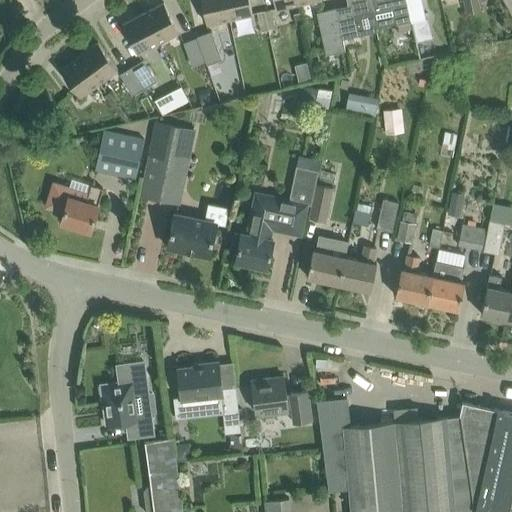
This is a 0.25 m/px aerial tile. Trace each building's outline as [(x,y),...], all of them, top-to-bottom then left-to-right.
[(230,18),(225,0),(201,0),(204,10),(207,23),(230,18)] [(249,0),(225,0),(230,18),(253,13),(249,0)] [(346,0),(348,5),(336,7),(342,39),(343,38),(359,35),(355,14),(373,10),(370,0),(346,0)] [(370,0),(373,10),(393,6),(391,0),(370,0)] [(406,0),(391,0),(393,6),(397,24),(399,24),(400,30),(412,28),(410,21),(411,21),(406,0)] [(422,0),(406,0),(411,21),(426,18),(422,0)] [(463,0),(466,12),(481,8),(479,0),(463,0)] [(164,1),(143,12),(158,42),(179,31),(173,19),(164,1)] [(342,39),(336,7),(317,11),(326,55),(345,50),(343,38),(342,39)] [(158,42),(143,12),(122,23),(138,53),(158,42)] [(197,36),(207,64),(222,59),(212,30),(197,36)] [(98,41),(79,55),(99,82),(118,68),(98,41)] [(99,82),(79,55),(60,69),(72,85),(80,96),(99,82)] [(119,73),(133,95),(156,80),(143,59),(119,73)] [(341,79),(339,87),(347,88),(349,80),(341,79)] [(332,90),(303,84),(299,101),(328,108),(332,90)] [(345,94),(344,108),(374,110),(375,95),(345,94)] [(384,109),(387,133),(405,131),(402,107),(384,109)] [(195,129),(157,121),(141,195),(179,203),(195,129)] [(96,169),(135,178),(143,138),(104,130),(96,169)] [(443,148),(454,150),(458,134),(446,131),(443,148)] [(319,170),(296,165),(293,183),(315,188),(316,183),(319,170)] [(61,221),(90,230),(103,188),(92,184),(86,202),(68,196),(71,187),(54,182),(47,205),(64,210),(61,221)] [(315,188),(314,193),(309,217),(327,221),(335,187),(316,183),(315,188)] [(241,233),(235,261),(267,267),(273,239),(272,239),(273,230),(303,236),(310,202),(268,193),(266,206),(252,203),(246,233),(241,233)] [(485,194),(476,198),(480,206),(488,203),(485,194)] [(377,226),(393,230),(400,201),(384,197),(377,226)] [(418,200),(410,199),(409,210),(416,211),(418,200)] [(370,213),(372,205),(359,202),(357,210),(355,209),(353,221),(369,225),(372,213),(370,213)] [(449,206),(447,213),(460,216),(462,208),(449,206)] [(397,239),(413,242),(416,229),(417,223),(416,222),(417,214),(404,211),(402,220),(401,219),(397,239)] [(167,246),(209,255),(216,222),(174,213),(167,246)] [(484,249),(499,252),(505,222),(490,219),(484,249)] [(486,229),(463,223),(458,245),(481,250),(486,229)] [(430,245),(439,247),(443,229),(434,227),(430,245)] [(313,248),(307,276),(340,283),(346,256),(349,241),(331,237),(320,235),(317,249),(313,248)] [(346,256),(340,283),(371,290),(377,262),(373,262),(376,248),(364,245),(361,259),(346,256)] [(395,295),(428,302),(433,274),(417,271),(420,256),(408,254),(405,268),(401,267),(395,295)] [(433,274),(428,302),(459,308),(465,280),(462,279),(465,265),(437,259),(433,274)] [(495,321),(505,323),(511,290),(500,287),(502,275),(490,273),(481,313),(496,316),(495,321)] [(118,382),(101,384),(106,423),(126,421),(128,439),(156,436),(153,413),(157,412),(155,392),(150,393),(146,360),(116,364),(118,382)] [(180,396),(173,397),(176,418),(224,412),(238,410),(235,386),(223,388),(220,360),(193,363),(193,365),(177,367),(180,396)] [(28,368),(14,364),(10,378),(24,383),(28,368)] [(278,413),(278,410),(288,409),(293,425),(311,423),(308,391),(287,393),(285,376),(250,380),(254,412),(258,412),(258,415),(278,413)] [(402,511),(394,420),(349,424),(347,396),(317,399),(329,489),(349,487),(351,511),(402,511)] [(446,417),(455,511),(511,506),(511,411),(462,401),(460,411),(460,416),(446,417)] [(511,511),(511,506),(455,511),(446,417),(446,415),(394,420),(402,511),(511,511)] [(230,443),(230,454),(243,453),(241,435),(230,436),(231,443),(230,443)] [(145,440),(151,485),(147,486),(144,490),(146,511),(182,511),(172,437),(145,440)] [(193,457),(191,447),(186,443),(175,444),(177,459),(193,457)] [(290,511),(289,497),(266,499),(267,511),(290,511)]
